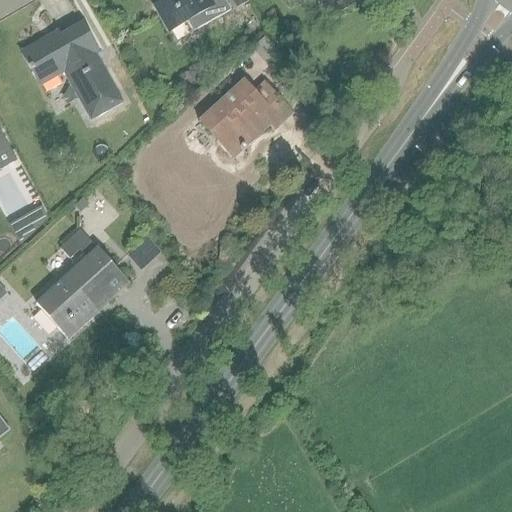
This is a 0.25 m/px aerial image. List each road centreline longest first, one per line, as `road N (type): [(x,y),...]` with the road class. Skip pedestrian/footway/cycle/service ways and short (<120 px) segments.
road 1 (secondary): [(131,511),(508,1)]
road 2 (residential): [(81,511),(389,88)]
